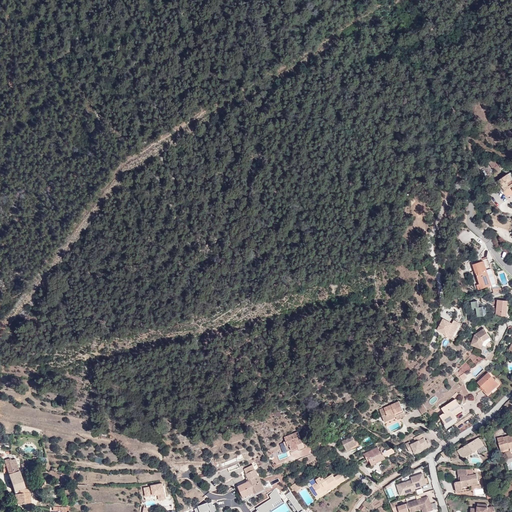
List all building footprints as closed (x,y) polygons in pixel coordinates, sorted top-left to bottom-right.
[(490,164),(493,168),(499,163),(497,159),(493,162),(491,159),(486,163),(488,166),(490,164)] [(504,190),(511,185),(511,179),(508,174),(498,181),(504,190)] [(477,285),(479,290),(497,284),(489,259),(473,264),(479,284),(477,285)] [(475,307),(477,315),(484,314),(482,305),(478,305),(477,299),(470,300),(471,308),(475,307)] [(506,316),(508,300),(498,299),(496,315),(506,316)] [(442,319),(437,331),(446,335),(447,333),(453,336),(458,327),(456,326),(458,322),(453,320),(451,324),(442,319)] [(484,341),(490,336),(484,328),(475,335),(471,344),(481,348),(484,341)] [(494,354),(490,352),(485,358),(491,361),(494,354)] [(489,372),(477,382),(484,390),(488,394),(499,384),(489,372)] [(489,397),(501,386),(499,384),(488,394),(484,390),(483,391),(489,397)] [(459,420),(456,415),(463,410),(456,399),(442,408),(445,413),(440,416),(448,428),(459,420)] [(396,417),(396,416),(404,412),(399,401),(379,410),(384,422),(396,417)] [(418,407),(422,414),(428,411),(423,404),(418,407)] [(298,447),(299,449),(304,447),(298,432),(284,437),(288,446),(290,445),(292,450),(298,447)] [(422,433),(414,438),(416,442),(424,437),(422,433)] [(503,437),(504,441),(499,443),(501,451),(510,448),(511,451),(511,450),(511,435),(503,437)] [(355,442),(353,437),(343,442),(344,444),(347,451),(352,449),(358,446),(355,442)] [(426,440),(424,437),(416,442),(411,444),(410,442),(406,444),(410,452),(414,450),(416,453),(423,449),(422,446),(427,443),(426,441),(426,440)] [(462,459),(484,445),(479,437),(457,451),(462,459)] [(423,449),(429,446),(431,445),(428,440),(426,441),(427,443),(422,446),(423,449)] [(370,460),(372,465),(376,463),(375,461),(385,456),(382,451),(380,451),(378,447),(364,454),(368,461),(370,460)] [(4,473),(8,472),(9,474),(19,471),(15,459),(11,460),(10,458),(2,460),(4,473)] [(245,469),(247,473),(250,481),(238,487),(243,497),(255,492),(256,493),(265,489),(255,469),(254,470),(253,466),(245,469)] [(477,474),(467,475),(467,469),(459,470),(459,475),(461,475),(462,480),(460,480),(457,480),(455,483),(455,489),(462,489),(462,485),(469,485),(469,484),(477,484),(477,474)] [(9,474),(10,480),(14,491),(19,489),(22,488),(24,487),(19,471),(9,474)] [(325,479),(322,476),(316,480),(317,482),(312,485),(319,495),(332,486),(333,487),(338,483),(334,477),(333,474),(325,479)] [(340,474),(334,477),(338,483),(344,479),(340,474)] [(426,478),(424,478),(422,479),(421,474),(411,477),(411,480),(400,484),(403,494),(412,491),(411,487),(413,486),(414,488),(428,483),(426,478)] [(299,483),(298,482),(290,487),(293,490),(295,492),(302,487),(299,483)] [(21,493),(19,489),(14,491),(15,493),(17,504),(31,503),(30,493),(29,492),(21,493)] [(409,508),(415,506),(416,510),(422,508),(423,511),(426,511),(433,510),(428,496),(407,503),(409,508)] [(409,508),(407,503),(398,506),(396,501),(390,503),(394,511),(400,510),(400,511),(408,511),(407,508),(409,508)]
